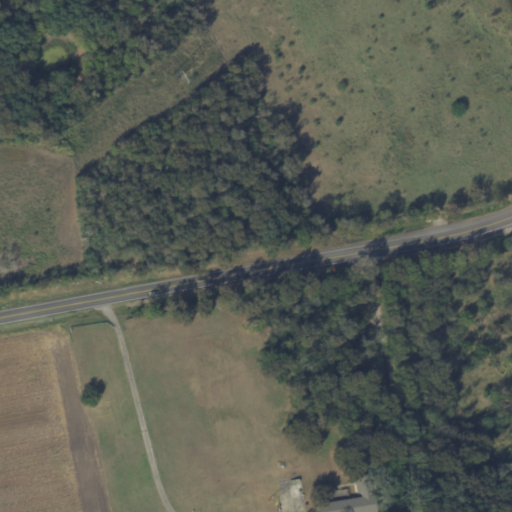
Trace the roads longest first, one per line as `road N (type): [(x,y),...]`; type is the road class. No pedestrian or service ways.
road 1 (tertiary): [(0,318),(434,240),(511,216)]
road 2 (residential): [(415,511),(369,252)]
